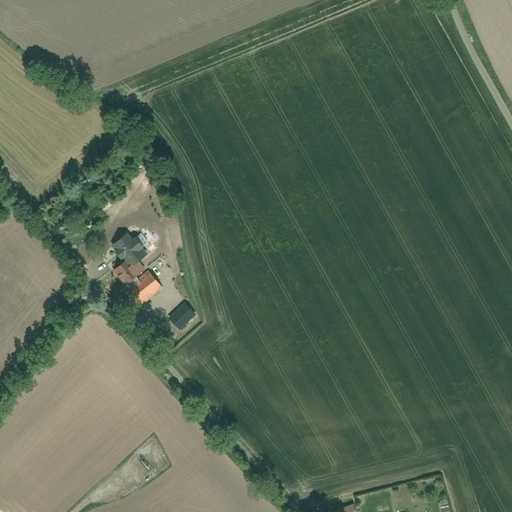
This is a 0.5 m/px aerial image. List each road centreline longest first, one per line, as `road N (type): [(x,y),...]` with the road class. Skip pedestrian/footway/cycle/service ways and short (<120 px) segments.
road 1 (unclassified): [(296,511),(91,283),(0,394)]
road 2 (unclassified): [(511,123),(450,0)]
road 3 (track): [(0,182),(91,283)]
